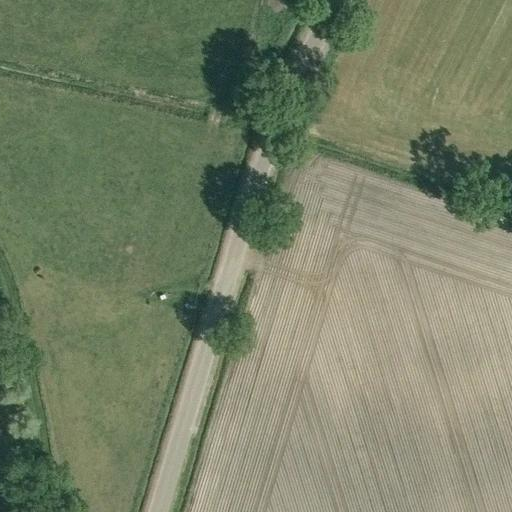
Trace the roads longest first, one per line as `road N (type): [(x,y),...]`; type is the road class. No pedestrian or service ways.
road 1 (unclassified): [(160,511),(258,167),(337,0)]
road 2 (track): [(48,511),(0,260)]
